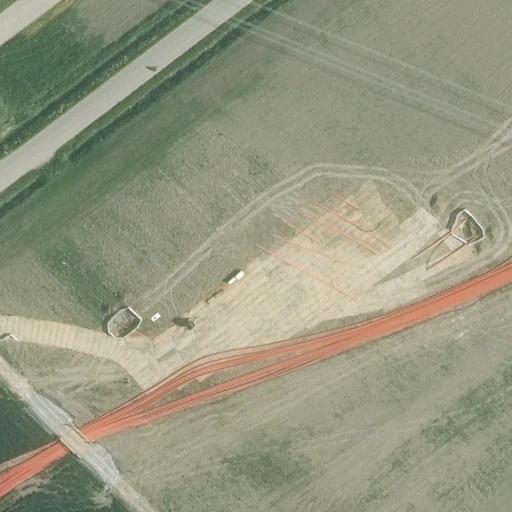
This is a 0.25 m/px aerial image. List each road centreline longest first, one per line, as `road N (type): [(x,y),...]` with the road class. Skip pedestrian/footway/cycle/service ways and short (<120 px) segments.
road 1 (unclassified): [(0,179),(231,0)]
road 2 (track): [(149,511),(0,360)]
